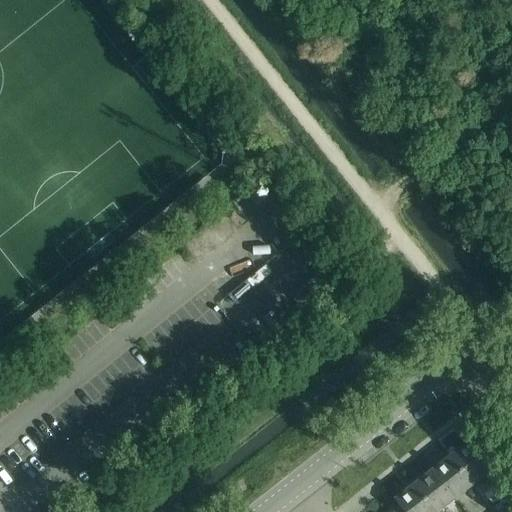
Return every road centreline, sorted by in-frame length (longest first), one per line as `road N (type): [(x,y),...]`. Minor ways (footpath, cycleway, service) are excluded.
road 1 (track): [(373,203),(211,0)]
road 2 (tertiary): [(297,485),(446,370),(484,372)]
road 3 (track): [(484,372),(486,344),(373,203)]
road 4 (track): [(511,98),(373,203)]
